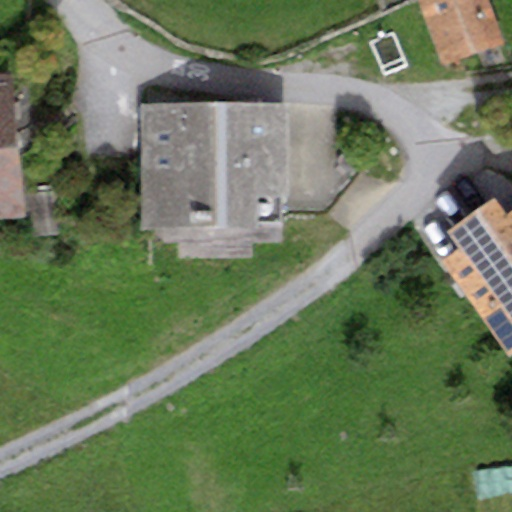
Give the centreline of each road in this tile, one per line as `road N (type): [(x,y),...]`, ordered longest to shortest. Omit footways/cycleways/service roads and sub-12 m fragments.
road 1 (track): [(428,144),(429,169),(417,190),(363,249),(146,392),(0,460)]
road 2 (residential): [(69,0),(119,48),(187,74),(352,91),(413,118),(428,144)]
